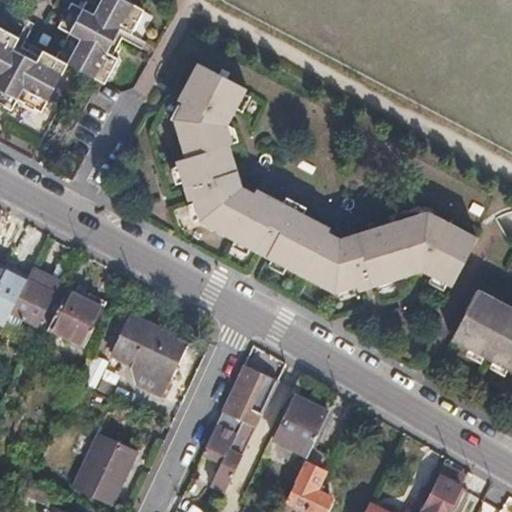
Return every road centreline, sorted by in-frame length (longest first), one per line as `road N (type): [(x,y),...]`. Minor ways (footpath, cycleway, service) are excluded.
road 1 (residential): [(70,213),(191,8),(511,173)]
road 2 (residential): [(246,312),(511,461)]
road 3 (residential): [(154,511),(246,312)]
road 4 (residential): [(70,213),(246,312)]
